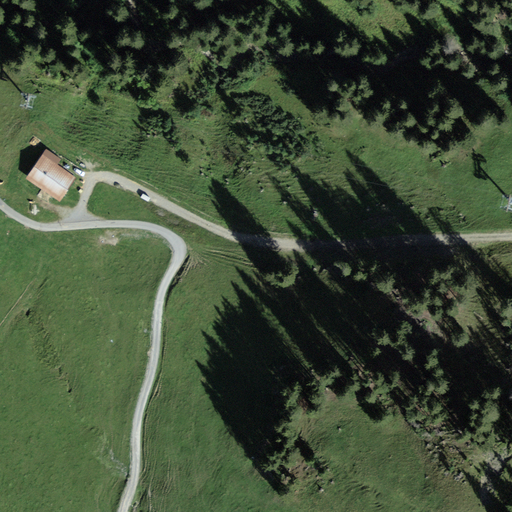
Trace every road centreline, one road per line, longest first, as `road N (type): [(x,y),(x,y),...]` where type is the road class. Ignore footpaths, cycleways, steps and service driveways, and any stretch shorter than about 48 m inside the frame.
road 1 (track): [(511,237),(282,243),(229,234),(100,176),(89,181),(76,225)]
road 2 (track): [(0,203),(36,225),(139,224),(179,244),(160,302),(122,511)]
